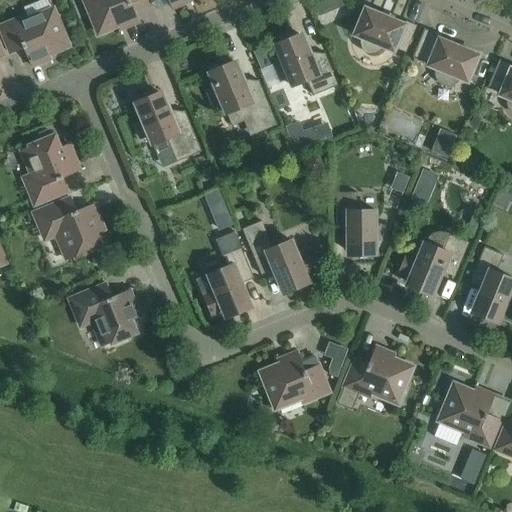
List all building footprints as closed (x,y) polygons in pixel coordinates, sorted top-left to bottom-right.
[(80,0),(96,38),(116,29),(118,33),(139,24),(131,4),(140,0),(80,0)] [(167,0),(172,10),(193,2),(192,0),(167,0)] [(327,13),(322,0),(313,4),(318,16),(327,13)] [(53,60),(52,56),(72,48),(55,5),(26,17),(25,14),(0,23),(0,37),(8,55),(23,49),(32,69),(53,60)] [(395,55),(397,49),(405,53),(416,26),(405,21),(405,22),(362,5),(349,36),(363,41),(363,43),(364,47),(366,50),(369,53),(374,53),(378,53),(381,50),(382,49),(395,55)] [(455,81),(456,80),(468,85),(481,54),(441,37),(441,36),(424,29),(412,57),(426,63),(424,67),(437,72),(436,73),(437,77),(440,81),(443,84),(447,84),(452,83),(455,81)] [(324,53),(314,57),(304,33),(297,36),(296,34),(279,41),(280,43),(272,46),(280,64),(272,67),(279,82),(286,79),(291,90),(307,83),(312,96),(337,85),(324,53)] [(213,110),(220,107),(225,118),(245,109),(254,133),(276,124),(258,80),(248,84),(238,60),(230,63),(230,61),(213,68),(213,70),(206,73),(213,91),(206,94),(213,110)] [(511,65),(499,60),(487,87),(498,91),(496,96),(509,102),(509,103),(509,107),(511,111),(511,110),(511,65)] [(164,91),(156,94),(156,92),(139,99),(139,101),(132,104),(140,122),(132,125),(139,141),(146,137),(151,148),(167,141),(176,162),(201,152),(184,111),(174,115),(164,91)] [(293,150),(332,137),(327,122),(302,131),(299,122),(285,127),(293,150)] [(19,177),(32,208),(69,193),(62,178),(82,170),(71,143),(61,147),(56,132),(52,134),(51,133),(47,131),(39,134),(37,139),(37,140),(26,145),(27,147),(17,151),(27,174),(19,177)] [(225,180),(237,175),(229,157),(217,162),(225,180)] [(204,195),(207,204),(221,198),(218,189),(204,195)] [(356,207),(356,192),(336,193),(336,228),(345,228),(345,255),(353,255),(353,257),(370,257),(370,255),(377,255),(377,241),(379,241),(379,226),(377,226),(377,207),(356,207)] [(107,230),(96,202),(76,211),(70,196),(29,212),(42,243),(54,239),(63,262),(70,259),(72,262),(105,248),(98,233),(107,230)] [(309,279),(319,274),(308,248),(298,252),(292,236),(271,245),(261,221),(242,229),(261,275),(271,271),(281,295),(311,282),(309,279)] [(211,289),(201,293),(212,319),(222,315),(223,319),(253,306),(243,282),(253,278),(234,232),(215,240),(225,264),(204,273),(211,289)] [(449,234),(444,247),(423,238),(416,255),(406,251),(395,277),(405,281),(404,285),(434,297),(444,273),(454,277),(468,242),(449,234)] [(0,268),(9,265),(0,242),(0,268)] [(511,275),(497,269),(503,255),(484,247),(469,283),(479,288),(469,311),(499,324),(500,320),(510,324),(511,320),(511,275)] [(132,289),(112,297),(105,282),(65,298),(78,330),(90,326),(99,348),(108,344),(109,347),(139,334),(133,320),(143,316),(132,289)] [(376,344),(368,365),(352,358),(340,388),(343,389),(336,404),(351,410),(357,395),(369,400),(370,397),(398,409),(416,364),(396,356),(398,353),(376,344)] [(320,364),(305,370),(296,349),(275,358),(276,361),(256,370),(274,414),(302,403),(303,406),(332,394),(320,364)] [(342,362),(332,358),(328,368),(329,374),(337,377),(342,362)] [(494,394),(473,385),(472,387),(452,379),(434,423),(462,435),(461,438),(489,450),(502,420),(486,414),(494,394)] [(511,424),(504,421),(492,451),(511,459),(511,424)]
